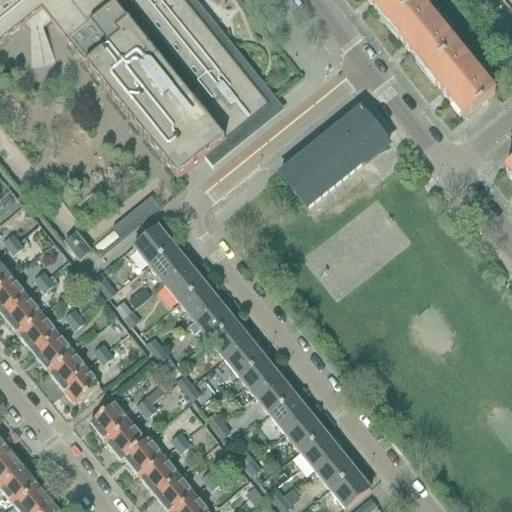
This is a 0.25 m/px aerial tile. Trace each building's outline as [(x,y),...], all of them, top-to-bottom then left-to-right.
[(0,0),(0,48),(42,14),(178,182),(205,161),(210,168),(241,143),(235,135),(269,108),(241,74),(245,71),(187,0),(0,0)] [(365,0),(389,29),(420,4),(417,0),(365,0)] [(489,15),(501,5),(497,0),(486,0),(481,5),(489,15)] [(426,75),(458,50),(420,4),(389,29),(426,75)] [(511,27),(506,21),(499,27),(511,43),(511,27)] [(464,122),(496,96),(458,50),(426,75),(464,122)] [(280,178),(296,199),(307,212),(389,146),(361,113),(280,178)] [(149,270),(174,250),(158,231),(134,251),(149,270)] [(63,243),(79,263),(92,252),(76,233),(63,243)] [(9,253),(18,245),(13,240),(4,247),(9,253)] [(18,245),(9,253),(15,259),(24,252),(18,245)] [(164,289),(189,269),(174,250),(149,270),(164,289)] [(55,273),(66,286),(78,275),(67,262),(55,273)] [(0,292),(12,282),(0,267),(0,292)] [(179,308),(204,288),(189,269),(164,289),(179,308)] [(40,291),(50,284),(44,277),(35,285),(40,291)] [(101,278),(93,284),(109,303),(116,297),(101,278)] [(0,317),(3,321),(27,301),(12,282),(0,292),(0,317)] [(50,284),(40,291),(45,297),(54,290),(50,284)] [(194,326),(219,306),(204,288),(179,308),(194,326)] [(43,320),(27,301),(3,321),(19,340),(43,320)] [(124,321),(131,315),(124,306),(116,312),(124,321)] [(210,345),(235,325),(219,306),(194,326),(210,345)] [(71,329),(80,321),(75,314),(65,322),(71,329)] [(131,315),(124,321),(132,331),(139,325),(131,315)] [(34,358),(58,339),(43,320),(19,340),(34,358)] [(80,321),(71,329),(76,335),(85,327),(80,321)] [(225,364),(249,344),(235,325),(210,345),(225,364)] [(49,377),(73,357),(58,339),(34,358),(49,377)] [(154,358),(161,352),(154,344),(147,349),(154,358)] [(240,382),(265,362),(249,344),(225,364),(240,382)] [(99,363),(108,356),(103,349),(94,357),(99,363)] [(161,352),(154,358),(162,368),(169,362),(161,352)] [(108,356),(99,363),(104,369),(113,362),(108,356)] [(62,393),(87,373),(73,357),(49,377),(62,393)] [(255,401),(280,381),(265,362),(240,382),(255,401)] [(75,409),(99,389),(87,373),(62,393),(75,409)] [(185,395),(192,390),(184,380),(177,386),(185,395)] [(270,420),(295,400),(280,381),(255,401),(270,420)] [(192,390),(185,395),(193,405),(200,399),(192,390)] [(285,438),(310,418),(295,400),(270,420),(285,438)] [(152,408),(142,416),(148,422),(166,408),(160,401),(152,408)] [(142,416),(152,408),(147,403),(137,410),(142,416)] [(106,447),(130,426),(114,407),(90,427),(106,447)] [(215,433),(222,427),(214,418),(207,424),(215,433)] [(300,457),(325,437),(310,418),(285,438),(300,457)] [(146,445),(145,445),(130,426),(106,447),(121,466),(124,463),(146,445)] [(222,427),(215,433),(223,442),(230,437),(222,427)] [(315,476),(340,456),(325,437),(300,457),(315,476)] [(176,451),(185,443),(180,438),(171,445),(176,451)] [(164,462),(164,461),(148,442),(145,445),(146,445),(124,463),(140,482),(164,462)] [(0,459),(8,453),(0,443),(0,459)] [(185,443),(176,451),(181,458),(191,450),(185,443)] [(0,490),(23,472),(8,453),(0,459),(0,490)] [(245,470),(253,464),(245,455),(238,460),(245,470)] [(330,494),(355,474),(340,456),(315,476),(330,494)] [(176,470),(173,473),(164,462),(140,482),(155,500),(179,480),(177,478),(180,475),(176,470)] [(253,464),(245,470),(253,480),(261,474),(253,464)] [(0,493),(14,511),(39,491),(23,472),(0,490),(0,493)] [(344,511),(346,511),(370,493),(355,474),(330,494),(344,511)] [(207,489),(216,481),(211,475),(202,483),(207,489)] [(164,511),(178,511),(195,499),(179,480),(155,500),(164,511)] [(216,481),(207,489),(212,496),(222,488),(216,481)] [(15,511),(50,511),(54,509),(39,491),(14,511),(15,511)] [(275,506),(282,500),(275,492),(268,497),(275,506)] [(205,511),(195,499),(178,511),(205,511)] [(282,500),(275,506),(279,511),(289,511),(291,511),(282,500)] [(359,511),(373,511),(376,510),(371,503),(359,511)]
